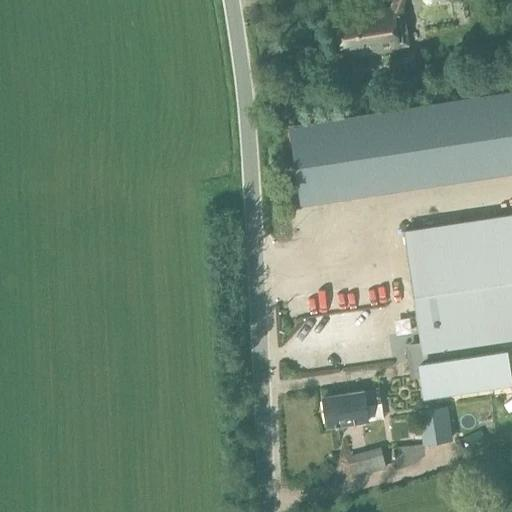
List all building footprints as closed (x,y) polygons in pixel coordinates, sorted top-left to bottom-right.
[(446,20),(445,1),(419,1),(419,20),(446,20)] [(398,48),(392,8),(337,17),(343,57),(398,48)] [(511,344),(511,214),(404,231),(421,346),(409,348),(413,376),(422,375),(425,396),(511,382),(511,374),(508,350),(511,349),(511,348),(511,344)] [(362,265),(323,269),(325,281),(363,277),(362,265)] [(382,418),(378,389),(323,397),(328,426),(382,418)] [(419,411),(424,443),(450,440),(445,407),(419,411)] [(503,453),(511,450),(511,408),(493,413),(503,453)] [(381,450),(349,458),(353,472),(384,464),(381,450)]
